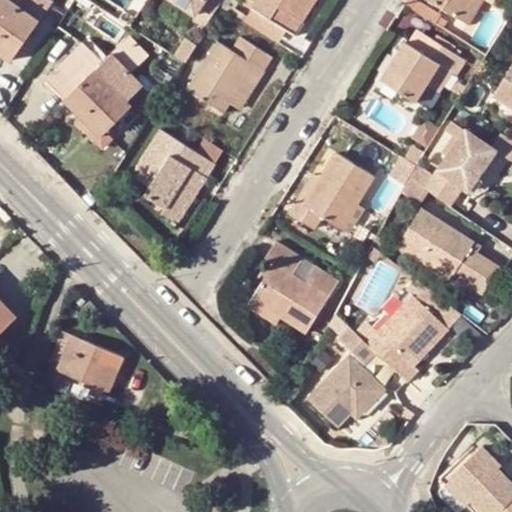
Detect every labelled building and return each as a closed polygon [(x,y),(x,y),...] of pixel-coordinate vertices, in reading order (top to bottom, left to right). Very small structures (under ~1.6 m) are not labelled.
[(18,3),(19,0),(0,0),(0,51),(12,59),(41,20),(18,3)] [(49,0),(19,0),(18,3),(41,20),(54,3),(49,0)] [(216,13),(224,0),(176,0),(197,13),(194,18),(208,27),(216,13)] [(254,0),(251,5),(286,27),(294,15),(301,20),(313,0),(254,0)] [(433,0),(463,19),(475,0),(433,0)] [(471,24),(485,0),(475,0),(463,19),(471,24)] [(441,15),(420,1),(415,9),(436,22),(441,15)] [(243,19),(277,41),(286,27),(251,5),(243,19)] [(301,20),(294,15),(286,27),(294,32),(301,20)] [(134,67),(150,52),(131,33),(116,47),(134,67)] [(414,47),(427,55),(435,41),(423,33),(414,47)] [(187,37),(177,54),(186,61),(197,44),(187,37)] [(224,112),(231,102),(254,65),(263,72),(272,57),(242,38),(234,51),(218,41),(188,88),(224,112)] [(417,100),(428,84),(441,64),(452,71),(455,73),(464,59),(435,41),(427,55),(414,47),(407,42),(384,79),(417,100)] [(46,77),(101,134),(132,105),(124,97),(113,86),(118,81),(99,62),(84,46),(82,44),(46,77)] [(452,71),(441,64),(428,84),(438,91),(452,71)] [(231,102),(241,108),(263,72),(254,65),(231,102)] [(129,92),(118,81),(113,86),(124,97),(129,92)] [(511,84),(501,101),(511,107),(511,84)] [(469,148),(477,137),(457,123),(450,134),(469,148)] [(145,194),(166,208),(177,192),(191,201),(201,187),(195,183),(201,175),(206,179),(216,163),(195,151),(162,129),(132,174),(150,186),(145,194)] [(511,137),(500,134),(496,150),(511,154),(511,137)] [(469,148),(448,177),(480,199),(486,204),(511,167),(511,161),(477,137),(469,148)] [(200,143),(195,151),(216,163),(220,157),(200,143)] [(323,215),(343,227),(357,205),(374,176),(336,153),(320,178),(305,203),(299,199),(291,212),(316,228),(323,215)] [(299,199),(305,203),(320,178),(314,174),(299,199)] [(474,206),(480,199),(448,177),(443,184),(474,206)] [(439,200),(466,218),(474,206),(443,184),(435,197),(439,200)] [(435,197),(419,186),(411,201),(430,213),(439,200),(435,197)] [(191,201),(177,192),(166,208),(163,214),(178,223),(191,201)] [(364,209),(357,205),(343,227),(350,232),(364,209)] [(470,283),(466,288),(481,298),(499,269),(469,250),(473,243),(420,211),(397,247),(450,280),(455,274),(470,283)] [(336,280),(314,265),(304,282),(292,275),(303,258),(277,242),(267,258),(275,263),(252,299),(280,317),(304,333),(336,280)] [(292,275),(304,282),(314,265),(303,258),(292,275)] [(463,316),(421,284),(365,344),(376,354),(408,384),(419,372),(415,367),(463,316)] [(275,324),(280,317),(252,299),(248,306),(275,324)] [(0,330),(4,327),(15,316),(0,301),(0,330)] [(21,345),(4,327),(0,330),(0,365),(8,370),(21,345)] [(365,344),(348,328),(338,340),(351,352),(365,365),(376,354),(365,344)] [(48,361),(57,365),(69,337),(61,333),(48,361)] [(105,392),(115,370),(97,361),(101,351),(69,337),(57,365),(55,370),(105,392)] [(101,351),(97,361),(115,370),(119,359),(101,351)] [(365,365),(351,352),(347,356),(362,369),(365,365)] [(305,401),(331,424),(349,404),(363,416),(385,391),(362,369),(347,356),(305,401)] [(356,422),(363,416),(349,404),(331,424),(337,430),(349,416),(356,422)] [(484,511),(511,511),(511,481),(496,466),(499,463),(486,449),(453,481),(476,504),(484,511)] [(470,509),(476,504),(453,481),(448,486),(470,509)]
